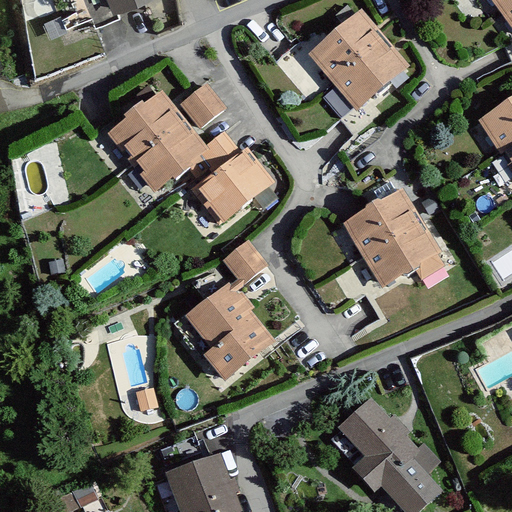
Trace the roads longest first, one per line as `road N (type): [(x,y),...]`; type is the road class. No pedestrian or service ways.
road 1 (residential): [(511,303),(248,416),(236,445),(260,511)]
road 2 (residential): [(260,0),(45,93)]
